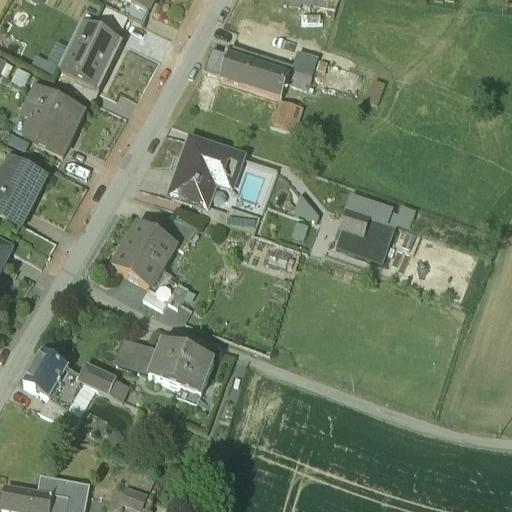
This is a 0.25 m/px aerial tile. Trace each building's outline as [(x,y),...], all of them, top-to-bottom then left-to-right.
[(124,0),(144,9),(148,0),(124,0)] [(126,16),(102,4),(92,24),(115,36),(126,16)] [(92,24),(80,18),(64,49),(69,51),(60,67),(56,65),(54,68),(71,76),(95,89),(120,39),(115,36),(92,24)] [(287,76),(228,56),(229,54),(225,53),(224,55),(209,50),(202,72),(280,99),(286,84),(288,77),(287,76)] [(312,78),(289,70),(287,76),(288,77),(286,84),(307,92),(312,78)] [(95,89),(71,76),(65,88),(89,100),(95,89)] [(376,106),(381,86),(371,83),(366,103),(376,106)] [(82,109),(34,86),(26,102),(35,107),(21,136),(60,155),(82,109)] [(300,111),(279,102),(269,128),(291,136),(300,111)] [(199,146),(191,168),(184,166),(173,196),(204,207),(213,183),(230,189),(240,161),(199,146)] [(42,178),(8,160),(0,174),(0,216),(17,226),(42,178)] [(406,232),(412,214),(395,208),(394,213),(345,196),(332,233),(337,235),(332,251),(380,268),(394,228),(406,232)] [(196,231),(173,217),(160,238),(175,247),(175,248),(182,253),(196,231)] [(160,238),(138,224),(111,268),(149,291),(175,248),(175,247),(160,238)] [(0,270),(10,251),(0,245),(0,270)] [(168,304),(148,292),(142,301),(162,313),(168,304)] [(158,356),(125,343),(116,367),(149,380),(158,356)] [(214,367),(161,348),(149,380),(149,381),(201,401),(214,367)] [(67,372),(43,357),(23,388),(48,404),(64,414),(64,413),(65,412),(81,386),(74,383),(76,376),(67,372)] [(115,383),(84,370),(81,378),(76,376),(74,383),(81,386),(82,387),(108,398),(114,384),(115,383)] [(128,390),(114,384),(108,398),(122,404),(128,390)] [(64,414),(48,404),(40,417),(71,433),(79,421),(65,412),(64,413),(64,414)] [(83,496),(39,487),(38,499),(68,505),(81,507),(83,496)] [(38,499),(5,493),(1,511),(66,511),(68,505),(38,499)] [(141,511),(146,502),(130,496),(125,509),(132,511),(141,511)]
